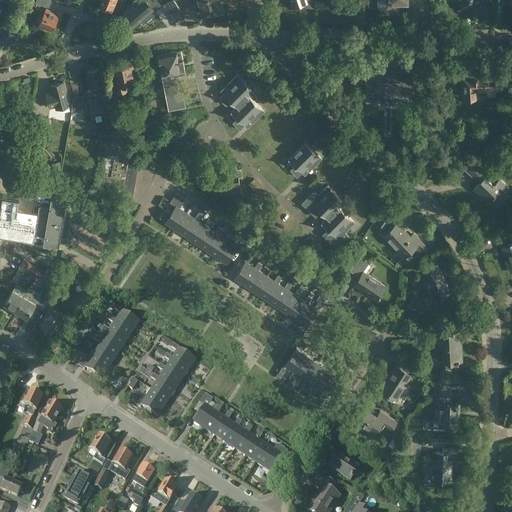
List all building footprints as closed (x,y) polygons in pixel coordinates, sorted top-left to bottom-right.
[(102,0),(100,6),(112,11),(116,0),(102,0)] [(130,11),(123,18),(131,28),(140,20),(150,12),(153,15),(157,12),(155,10),(162,4),(158,0),(135,0),(127,8),(130,11)] [(174,0),(169,0),(163,4),(170,15),(171,14),(180,8),(174,0)] [(198,0),(201,11),(210,9),(210,8),(220,6),(218,0),(198,0)] [(407,0),(378,0),(378,15),(399,15),(398,3),(407,3),(407,0)] [(479,0),(461,0),(460,2),(460,8),(468,8),(468,12),(480,12),(479,0)] [(44,24),(43,26),(53,30),(59,16),(45,11),(40,23),(44,24)] [(8,32),(6,37),(13,39),(11,43),(14,44),(18,35),(8,32)] [(186,74),(185,69),(182,51),(158,55),(169,110),(186,107),(183,91),(179,92),(176,76),(186,74)] [(126,92),(125,86),(123,79),(136,76),(133,60),(113,64),(119,94),(126,92)] [(86,78),(89,91),(104,88),(99,67),(87,70),(89,77),(86,78)] [(231,87),(220,98),(226,105),(231,100),(237,106),(247,98),(252,92),(246,86),(248,84),(248,85),(249,84),(241,76),(238,74),(228,84),(231,87)] [(479,96),(479,90),(502,88),(501,75),(463,77),(464,97),(479,96)] [(394,95),(401,95),(414,95),(414,80),(402,79),(402,77),(391,77),(391,78),(386,78),(386,77),(375,76),(375,79),(365,79),(365,95),(383,95),(383,105),(394,105),(394,95)] [(50,85),(52,92),(46,94),(50,107),(56,106),(56,109),(70,105),(64,82),(50,85)] [(93,99),(91,100),(92,107),(94,107),(95,113),(104,111),(103,105),(102,102),(109,101),(107,93),(107,92),(101,94),(100,92),(92,94),(93,99)] [(84,96),(74,98),(73,98),(70,111),(87,108),(84,96)] [(130,96),(129,106),(140,107),(141,98),(130,96)] [(231,111),(238,118),(233,123),(240,129),(251,118),(254,121),(264,111),(262,108),(254,100),(254,101),(252,103),(247,98),(237,106),(232,111),(231,111)] [(449,118),(447,110),(435,113),(437,121),(449,118)] [(108,126),(106,140),(103,159),(128,163),(129,160),(130,154),(134,130),(127,129),(129,118),(117,116),(116,127),(108,126)] [(47,132),(49,118),(42,117),(40,131),(47,132)] [(319,156),(320,155),(312,147),(311,148),(312,148),(310,150),(303,144),(289,158),(288,158),(295,165),(291,170),(297,176),(309,165),(312,168),(322,158),(319,156)] [(0,234),(33,240),(59,245),(68,194),(52,191),(54,184),(22,179),(19,197),(16,216),(0,213),(0,212),(3,194),(0,193),(0,172),(3,173),(7,147),(0,145),(0,234)] [(59,162),(54,163),(56,172),(62,170),(59,162)] [(211,185),(224,183),(227,196),(242,194),(239,177),(243,176),(241,168),(237,169),(236,162),(209,167),(210,171),(208,172),(208,170),(199,171),(203,189),(211,188),(211,185)] [(479,164),(469,174),(474,178),(478,183),(479,183),(485,177),(485,176),(485,175),(482,172),(484,170),(485,169),(479,164)] [(125,178),(115,176),(113,184),(124,186),(125,182),(125,178)] [(503,198),(507,203),(511,197),(511,191),(500,180),(495,185),(485,177),(474,189),(481,196),(482,195),(495,207),(503,198)] [(92,186),(91,185),(83,183),(83,185),(82,185),(80,190),(84,191),(84,193),(90,195),(92,186)] [(256,199),(262,193),(252,184),(246,191),(256,199)] [(327,217),(337,208),(342,203),(336,197),(338,195),(339,195),(331,187),(328,185),(313,200),(309,196),(302,203),(316,216),(321,211),(327,217)] [(165,209),(160,217),(166,221),(165,222),(175,229),(186,213),(179,208),(186,198),(177,192),(170,202),(176,206),(171,213),(165,209)] [(337,208),(327,217),(322,222),(321,222),(328,229),(323,234),(337,248),(344,241),(340,237),(355,222),(352,219),(344,211),(344,212),(342,214),(337,208)] [(186,213),(175,229),(186,236),(197,219),(198,221),(202,215),(198,212),(194,218),(186,213)] [(197,219),(186,236),(196,243),(207,226),(209,227),(213,221),(209,219),(205,225),(198,221),(197,219)] [(384,235),(404,257),(421,241),(413,234),(411,236),(397,222),(384,235)] [(209,227),(207,226),(196,243),(206,250),(217,233),(219,234),(223,228),(219,225),(215,232),(209,227)] [(219,234),(217,233),(206,250),(216,256),(227,240),(229,241),(233,235),(229,232),(225,238),(219,234)] [(229,241),(227,240),(216,256),(227,263),(237,247),(239,248),(243,242),(239,239),(235,245),(229,241)] [(510,258),(511,262),(511,243),(503,247),(508,259),(510,258)] [(428,246),(420,253),(423,256),(431,249),(428,246)] [(253,247),(248,255),(252,257),(256,249),(253,247)] [(264,254),(258,262),(262,264),(268,256),(264,254)] [(244,261),(245,262),(235,278),(245,285),(256,269),(254,268),(248,263),(252,257),(248,255),(244,261)] [(386,287),(363,272),(368,264),(358,257),(349,270),(359,277),(354,285),(377,300),(386,287)] [(19,267),(17,271),(22,274),(25,270),(30,273),(34,266),(24,259),(19,267)] [(256,269),(245,285),(255,292),(266,275),(258,270),(262,264),(258,262),(254,268),(256,269)] [(429,284),(436,298),(452,290),(438,263),(420,272),(427,285),(429,284)] [(67,268),(61,278),(67,281),(68,278),(75,282),(79,276),(72,272),(67,268)] [(17,271),(12,280),(17,283),(22,274),(17,271)] [(274,281),(266,275),(255,292),(265,299),(276,282),(278,283),(282,277),(278,275),(274,281)] [(51,277),(48,282),(54,285),(57,280),(51,277)] [(278,283),(276,282),(265,299),(276,305),(286,289),(288,290),(292,284),(288,281),(284,287),(278,283)] [(40,295),(40,297),(45,300),(54,285),(48,282),(40,295)] [(13,289),(4,304),(16,311),(25,296),(24,296),(28,290),(17,283),(13,289)] [(25,296),(16,311),(27,318),(40,297),(40,295),(29,288),(28,290),(24,296),(25,296)] [(286,289),(276,305),(286,312),(297,296),(298,297),(302,291),(298,288),(294,294),(288,290),(286,289)] [(307,303),(296,319),(306,326),(317,310),(318,311),(327,297),(321,293),(316,301),(318,302),(314,308),(308,304),(307,303)] [(298,297),(297,296),(286,312),(296,319),(307,303),(308,304),(312,298),(308,295),(304,301),(298,297)] [(64,315),(50,307),(39,325),(53,333),(64,315)] [(117,307),(115,311),(120,315),(116,321),(115,322),(132,333),(139,323),(122,312),(123,312),(123,311),(117,307)] [(108,321),(114,325),(110,331),(108,332),(125,343),(132,333),(115,322),(116,321),(110,317),(108,321)] [(455,321),(435,325),(435,334),(437,333),(438,349),(443,349),(444,362),(462,361),(461,347),(459,347),(458,331),(456,331),(455,321)] [(104,327),(101,331),(107,335),(106,336),(103,341),(102,343),(118,354),(125,343),(108,332),(110,331),(104,327)] [(97,337),(94,341),(100,345),(95,353),(112,364),(118,354),(102,343),(103,341),(97,337)] [(173,344),(171,348),(177,352),(173,359),(172,360),(188,371),(195,361),(178,350),(179,348),(173,344)] [(285,365),(285,364),(284,364),(280,370),(284,373),(288,367),(294,371),(295,372),(306,356),(296,349),(285,365)] [(85,356),(78,367),(83,370),(85,369),(101,380),(112,364),(95,353),(91,360),(85,356)] [(167,355),(164,359),(170,362),(166,369),(165,370),(181,381),(188,371),(172,360),(173,359),(167,355)] [(295,372),(294,371),(290,377),(294,380),(298,374),(306,379),(317,363),(306,356),(295,372)] [(327,370),(317,363),(306,379),(313,384),(309,390),(310,391),(313,393),(317,387),(316,386),(327,370)] [(160,365),(157,369),(163,373),(159,379),(158,381),(174,392),(181,381),(165,370),(166,369),(160,365)] [(396,399),(412,375),(397,365),(386,381),(384,380),(379,388),(388,394),(387,398),(393,402),(396,399)] [(411,367),(408,371),(418,377),(421,373),(411,367)] [(316,386),(317,387),(324,391),(320,397),(324,400),(328,393),(326,393),(337,377),(327,370),(316,386)] [(146,371),(144,374),(150,379),(153,375),(146,371)] [(153,375),(150,379),(156,383),(151,391),(167,402),(174,392),(158,381),(159,379),(153,375)] [(439,384),(439,394),(451,395),(452,395),(452,381),(452,380),(440,379),(439,380),(439,382),(439,383),(439,384)] [(134,403),(133,404),(140,408),(141,406),(157,417),(167,402),(151,391),(147,397),(141,393),(138,397),(134,403)] [(30,392),(24,405),(22,409),(27,412),(26,414),(32,417),(36,411),(42,397),(30,392)] [(199,404),(204,407),(194,423),(205,430),(215,414),(217,415),(221,409),(217,406),(213,412),(207,408),(213,400),(205,395),(199,404)] [(433,422),(433,429),(444,430),(445,425),(459,426),(460,404),(450,403),(440,402),(439,423),(433,422)] [(38,415),(35,423),(37,424),(43,428),(52,434),(57,426),(54,424),(62,410),(50,403),(42,417),(41,416),(38,415)] [(356,422),(375,434),(382,422),(393,429),(397,422),(382,412),(378,417),(365,408),(356,422)] [(215,414),(205,430),(216,438),(227,421),(227,422),(231,416),(228,413),(223,419),(217,415),(215,414)] [(31,430),(31,429),(35,421),(28,418),(24,427),(31,430)] [(227,422),(227,421),(216,438),(227,445),(238,428),(242,422),(238,420),(234,426),(227,422)] [(238,428),(227,445),(238,452),(249,436),(248,435),(252,429),(248,426),(244,432),(238,428)] [(31,430),(24,427),(20,437),(17,444),(25,448),(26,448),(28,442),(29,440),(32,433),(32,432),(33,430),(31,429),(31,430)] [(29,440),(28,442),(33,444),(38,446),(42,437),(41,436),(32,432),(32,433),(29,440)] [(249,436),(238,452),(249,459),(260,443),(258,442),(262,436),(258,433),(254,439),(249,436)] [(98,437),(89,450),(96,455),(93,460),(94,461),(102,467),(106,461),(103,459),(107,452),(106,451),(110,445),(104,441),(105,439),(101,436),(100,438),(98,437)] [(395,451),(395,452),(395,453),(396,454),(397,454),(410,455),(411,449),(411,439),(403,439),(401,442),(395,451)] [(271,450),(260,443),(249,459),(260,467),(271,450)] [(393,455),(397,445),(391,443),(387,452),(393,455)] [(273,451),(271,450),(260,467),(271,474),(282,458),(283,459),(288,452),(277,445),(273,451)] [(32,448),(27,446),(24,454),(28,456),(32,448)] [(447,452),(443,451),(432,451),(431,480),(443,481),(443,482),(452,482),(453,466),(457,466),(458,447),(447,447),(447,452)] [(113,465),(109,472),(110,472),(125,481),(129,473),(126,471),(129,466),(128,465),(132,458),(126,455),(127,453),(123,451),(122,452),(121,452),(113,465)] [(327,467),(350,481),(358,469),(336,454),(327,467)] [(94,461),(88,469),(97,475),(102,467),(94,461)] [(0,470),(8,474),(11,468),(3,465),(0,470)] [(143,466),(136,477),(133,483),(136,485),(133,492),(132,492),(128,500),(133,503),(132,504),(139,508),(145,498),(144,498),(148,491),(144,489),(147,484),(154,473),(143,466)] [(74,479),(71,485),(89,495),(92,489),(88,487),(89,486),(88,486),(92,479),(78,472),(75,479),(74,479)] [(97,481),(94,487),(101,490),(108,477),(101,473),(99,476),(99,477),(97,480),(97,481)] [(1,490),(17,498),(22,487),(5,480),(1,490)] [(155,491),(150,499),(159,505),(161,503),(167,506),(173,496),(172,495),(176,488),(171,485),(172,483),(167,481),(166,482),(165,481),(158,493),(155,491)] [(323,487),(308,511),(309,511),(328,511),(338,497),(332,493),(331,492),(335,486),(327,481),(323,487)] [(89,495),(71,485),(67,491),(68,491),(64,499),(78,506),(81,499),(82,499),(83,498),(86,500),(89,495)] [(102,507),(108,511),(117,500),(111,495),(102,507)] [(357,495),(345,511),(370,511),(359,504),(360,503),(363,497),(364,496),(365,495),(360,495),(357,495)] [(179,502),(173,511),(172,511),(196,511),(202,503),(190,496),(184,505),(183,504),(179,502)] [(128,502),(122,498),(121,498),(116,508),(123,511),(128,502)] [(0,511),(7,511),(10,508),(0,503),(0,511)]
